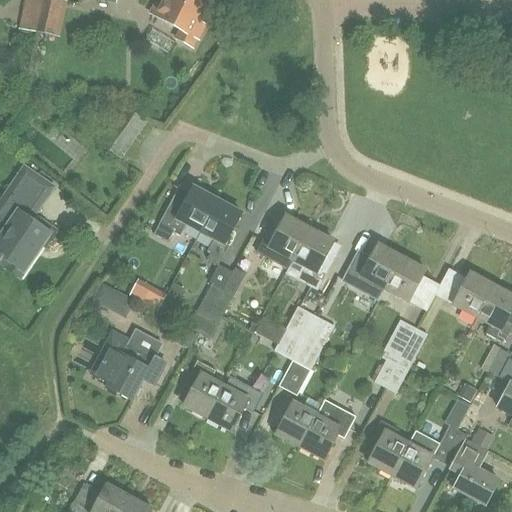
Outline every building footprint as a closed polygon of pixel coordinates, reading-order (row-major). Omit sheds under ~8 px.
[(52,0),(27,0),(20,31),(62,41),(71,4),(52,0)] [(157,0),(151,14),(181,32),(176,40),(192,48),(196,40),(198,41),(207,25),(204,24),(216,0),(157,0)] [(37,178),(24,170),(0,205),(0,225),(6,230),(0,238),(0,261),(2,259),(8,263),(5,268),(19,278),(32,259),(30,258),(40,243),(46,247),(56,232),(32,216),(38,207),(24,197),(37,178)] [(217,201),(202,193),(193,188),(182,209),(171,203),(154,233),(169,241),(173,233),(180,237),(186,225),(200,233),(217,201)] [(215,263),(224,246),(241,214),(217,201),(200,233),(210,238),(205,248),(210,251),(206,258),(215,263)] [(287,271),(292,261),(309,230),(285,217),(270,244),(265,242),(258,255),(287,271)] [(339,251),(331,247),(333,243),(309,230),(292,261),(308,270),(303,278),(320,287),(339,251)] [(384,290),(401,258),(377,245),(360,277),(384,290)] [(401,258),(384,290),(408,303),(425,271),(401,258)] [(476,319),(493,287),(469,274),(452,306),(476,319)] [(115,292),(99,284),(91,300),(106,308),(115,292)] [(199,335),(211,313),(223,290),(212,285),(188,329),(199,335)] [(511,327),(511,296),(493,287),(476,319),(490,326),(485,335),(503,344),(511,327)] [(211,313),(222,318),(234,296),(223,290),(211,313)] [(166,298),(155,292),(147,306),(158,312),(166,298)] [(169,318),(172,312),(161,306),(158,312),(168,317),(169,318)] [(304,340),(316,318),(298,308),(286,330),(304,340)] [(210,340),(222,318),(211,313),(199,335),(210,340)] [(334,327),(327,323),(316,318),(304,340),(322,349),(334,327)] [(397,367),(418,328),(400,319),(391,335),(398,339),(386,361),(397,367)] [(195,336),(180,327),(173,340),(189,348),(195,336)] [(407,373),(419,351),(428,334),(418,328),(397,367),(407,373)] [(292,362),(304,340),(286,330),(274,352),(292,362)] [(156,355),(162,345),(136,331),(129,342),(132,344),(125,357),(108,348),(93,376),(109,384),(107,388),(132,401),(133,398),(138,400),(143,390),(139,388),(143,381),(153,386),(165,364),(155,358),(157,356),(156,355)] [(310,371),(322,349),(304,340),(292,362),(310,371)] [(499,378),(511,356),(500,350),(488,372),(499,378)] [(511,356),(499,378),(501,379),(494,394),(502,398),(497,408),(511,416),(511,356)] [(385,389),(397,367),(386,361),(374,383),(385,389)] [(207,419),(224,388),(211,380),(216,372),(197,362),(178,398),(186,402),(183,406),(207,419)] [(396,395),(407,373),(397,367),(385,389),(396,395)] [(475,390),(465,385),(459,397),(469,402),(475,390)] [(224,388),(207,419),(231,432),(248,400),(224,388)] [(323,461),(337,436),(344,440),(356,418),(324,401),(316,416),(317,416),(299,448),(323,461)] [(317,416),(316,416),(292,403),(275,435),(299,448),(317,416)] [(409,445),(395,438),(399,431),(381,422),(372,439),(379,442),(368,464),(392,477),(409,445)] [(409,445),(392,477),(416,490),(433,459),(450,468),(467,437),(469,433),(451,424),(439,447),(415,434),(409,445)] [(467,437),(450,468),(449,470),(461,476),(453,489),(485,506),(498,482),(477,470),(489,449),(467,437)] [(120,492),(121,488),(109,482),(107,485),(106,485),(92,511),(75,502),(69,511),(121,511),(129,497),(120,492)] [(129,497),(121,511),(150,511),(152,509),(129,497)]
